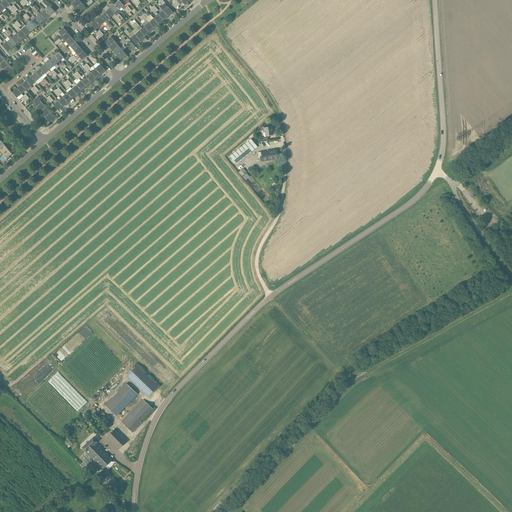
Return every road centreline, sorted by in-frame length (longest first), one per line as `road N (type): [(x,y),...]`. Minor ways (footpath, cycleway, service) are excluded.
road 1 (tertiary): [(133,511),(147,437),(174,392),(270,297),(411,202),(436,171)]
road 2 (track): [(228,511),(351,383),(511,290)]
road 3 (track): [(270,297),(256,254),(279,207),(281,130),(203,2)]
road 4 (tertiary): [(436,171),(443,136),(434,0)]
